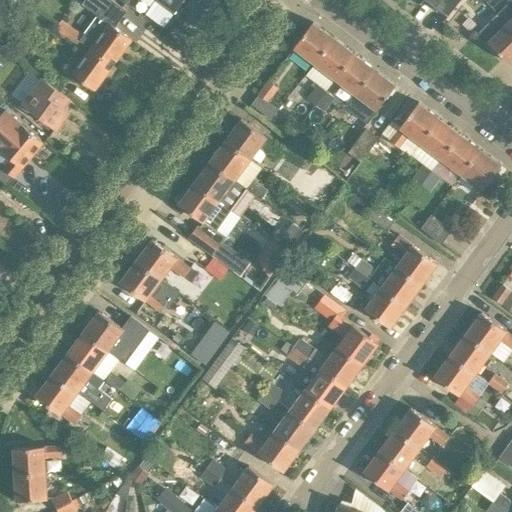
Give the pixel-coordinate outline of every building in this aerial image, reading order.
[(98,15),(91,24),(83,36),(72,29),(66,38),(76,45),(79,41),(91,49),(113,66),(132,40),(115,27),(127,11),(111,0),(85,0),(83,4),(98,15)] [(156,0),(174,14),(180,6),(183,0),(156,0)] [(442,0),(426,0),(436,8),(442,0)] [(442,0),(436,8),(448,17),(461,0),(442,0)] [(497,14),(511,28),(511,0),(502,0),(507,4),(497,14)] [(180,6),(174,14),(175,21),(178,23),(187,11),(180,6)] [(511,62),(511,28),(497,14),(487,25),(484,22),(476,31),(510,65),(511,62)] [(55,30),(66,38),(72,29),(62,21),(55,30)] [(315,63),(334,38),(313,22),(294,47),(315,63)] [(334,38),(315,63),(336,79),(355,54),(334,38)] [(20,58),(24,51),(18,46),(13,53),(20,58)] [(113,66),(91,49),(71,74),(95,91),(113,66)] [(346,109),(376,70),(355,54),(336,79),(356,94),(345,109),(346,109)] [(396,85),(376,70),(346,109),(367,125),(396,85)] [(57,132),(70,114),(64,109),(71,100),(41,78),(21,105),(57,132)] [(269,81),(259,95),(251,105),(271,121),(279,110),(268,102),(278,88),(269,81)] [(326,92),(317,85),(306,99),(315,106),(326,92)] [(335,99),(326,92),(315,106),(324,112),(335,99)] [(421,142),(439,118),(419,102),(391,140),(400,146),(410,134),(421,142)] [(14,178),(43,143),(5,110),(0,117),(0,152),(1,152),(10,159),(3,169),(14,178)] [(242,118),(226,140),(251,158),(260,145),(274,155),(280,147),(242,118)] [(439,118),(421,142),(442,158),(460,133),(439,118)] [(360,164),(379,138),(365,128),(346,153),(360,164)] [(460,133),(442,158),(462,173),(480,149),(460,133)] [(210,161),(235,179),(251,158),(226,140),(210,161)] [(315,160),(294,144),(285,155),(306,171),(315,160)] [(502,166),(480,149),(462,173),(483,190),(502,166)] [(315,160),(308,169),(306,171),(313,176),(322,165),(315,160)] [(194,182),(232,210),(248,189),(247,189),(235,179),(210,161),(194,182)] [(412,179),(420,185),(431,171),(423,165),(412,179)] [(431,171),(420,185),(429,192),(441,179),(431,171)] [(257,195),(262,199),(268,191),(254,180),(247,189),(248,189),(257,195)] [(217,231),(224,222),(232,211),(240,217),(240,216),(232,210),(194,182),(178,204),(204,222),(200,227),(198,226),(188,239),(240,277),(250,263),(222,243),(226,238),(217,231)] [(366,216),(388,232),(396,221),(374,205),(366,216)] [(431,215),(421,228),(442,244),(452,231),(431,215)] [(303,231),(298,227),(288,240),(293,244),(303,231)] [(406,255),(397,267),(422,285),(438,264),(400,236),(393,245),(406,255)] [(152,239),(136,260),(161,279),(169,285),(179,271),(184,275),(191,267),(152,239)] [(273,240),(259,260),(274,271),(288,251),(273,240)] [(228,270),(213,259),(204,270),(219,281),(228,270)] [(362,259),(355,268),(369,279),(375,270),(362,259)] [(161,279),(136,260),(120,282),(158,310),(166,300),(152,290),(161,279)] [(285,267),(265,293),(282,305),(292,291),(298,295),(307,283),(285,267)] [(397,267),(382,288),(406,306),(422,285),(397,267)] [(355,268),(348,278),(362,288),(369,279),(355,268)] [(509,311),(511,307),(511,291),(502,284),(492,298),(509,311)] [(353,295),(340,285),(333,294),(346,304),(353,295)] [(390,328),(406,306),(382,288),(366,309),(390,328)] [(99,311),(83,331),(108,350),(126,363),(149,330),(130,316),(121,328),(99,311)] [(511,334),(481,312),(465,333),(491,352),(499,340),(511,350),(511,349),(511,334)] [(338,347),(362,366),(379,344),(341,316),(335,325),(347,334),(338,347)] [(261,327),(251,320),(244,329),(254,337),(261,327)] [(206,365),(230,331),(216,321),(192,354),(206,365)] [(83,331),(68,352),(93,371),(108,350),(83,331)] [(465,333),(450,355),(475,373),(491,352),(465,333)] [(245,348),(232,338),(217,358),(230,368),(245,348)] [(295,349),(309,359),(316,350),(302,340),(295,349)] [(293,380),(306,390),(306,391),(330,409),(347,387),(322,369),(309,359),(295,349),(293,347),(286,357),(302,368),(293,380)] [(322,369),(347,387),(362,366),(338,347),(322,369)] [(68,352),(52,374),(77,393),(93,371),(68,352)] [(466,385),(475,373),(450,355),(434,376),(472,404),(479,395),(466,385)] [(217,358),(202,379),(215,389),(230,368),(217,358)] [(112,373),(106,380),(120,391),(126,384),(112,373)] [(91,403),(77,393),(52,374),(35,396),(74,423),(75,424),(91,403)] [(509,384),(495,374),(488,384),(502,394),(509,384)] [(290,412),(315,430),(330,409),(306,391),(290,412)] [(411,407),(395,428),(421,447),(430,435),(443,444),(449,435),(411,407)] [(274,433),(299,451),(315,430),(290,412),(274,433)] [(158,439),(154,436),(162,424),(150,415),(135,435),(148,444),(151,447),(158,439)] [(196,430),(204,435),(208,430),(200,424),(196,430)] [(395,428),(379,450),(405,469),(421,447),(395,428)] [(299,451),(274,433),(266,445),(253,436),(247,444),(284,472),(299,451)] [(15,474),(56,472),(55,458),(62,457),(61,445),(13,448),(15,474)] [(126,459),(107,446),(100,458),(119,470),(126,459)] [(511,449),(509,447),(500,458),(511,466),(511,449)] [(405,469),(379,450),(363,471),(402,500),(418,478),(405,469)] [(446,467),(433,458),(426,467),(439,477),(446,467)] [(207,468),(221,479),(221,478),(227,470),(213,459),(207,468)] [(140,483),(147,473),(138,467),(131,477),(140,483)] [(249,467),(235,487),(259,506),(275,485),(249,467)] [(207,468),(200,478),(214,488),(221,479),(207,468)] [(505,486),(484,470),(472,487),(492,502),(506,511),(511,505),(511,502),(500,493),(505,486)] [(56,473),(56,472),(15,474),(16,501),(47,498),(45,474),(56,473)] [(128,478),(116,493),(128,500),(132,480),(128,478)] [(235,487),(234,488),(222,504),(219,508),(224,511),(254,511),(259,506),(235,487)] [(158,499),(172,511),(180,511),(186,505),(167,488),(158,499)] [(72,502),(67,492),(53,500),(58,510),(72,502)] [(87,503),(84,496),(77,499),(80,506),(87,503)] [(76,511),(77,511),(72,502),(58,510),(58,511),(76,511)] [(486,511),(506,511),(492,502),(486,511)]
